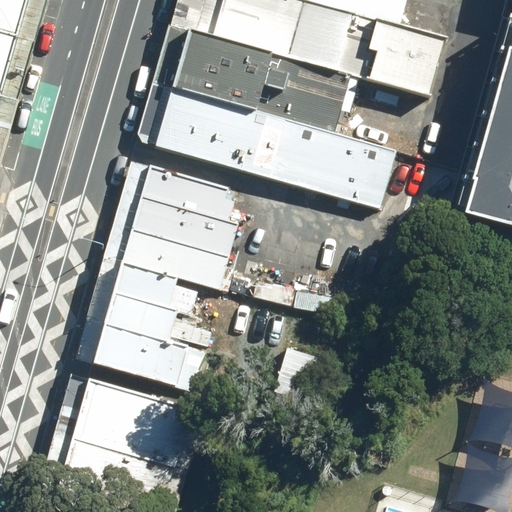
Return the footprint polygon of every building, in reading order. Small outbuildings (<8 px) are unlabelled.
[(0,0),(0,33),(17,38),(27,0),(0,0)] [(443,39),(397,26),(305,0),(199,0),(190,32),(348,77),(428,97),(443,39)] [(402,0),(305,0),(397,26),(402,0)] [(511,16),(507,15),(450,210),(511,227),(511,16)] [(331,135),(348,77),(190,32),(174,89),(331,135)] [(0,97),(0,98),(17,38),(0,33),(0,97)] [(393,152),(331,135),(174,89),(157,148),(379,211),(393,152)] [(418,162),(399,157),(389,193),(408,198),(418,162)] [(152,168),(142,200),(226,222),(232,203),(224,200),(228,189),(152,168)] [(237,226),(226,222),(142,200),(133,232),(227,259),(237,226)] [(133,232),(124,264),(179,280),(218,291),(227,259),(133,232)] [(177,287),(179,280),(124,264),(115,296),(107,325),(202,351),(206,352),(210,335),(195,330),(198,319),(192,318),(198,293),(177,287)] [(296,273),(257,264),(249,299),(288,307),(296,273)] [(190,392),(202,351),(107,325),(96,365),(190,392)] [(326,362),(286,349),(272,393),(312,406),(326,362)] [(467,511),(503,511),(511,480),(511,388),(485,381),(452,508),(467,511)] [(91,382),(74,440),(187,473),(204,413),(91,382)] [(118,511),(175,511),(187,473),(74,440),(59,494),(118,511)] [(419,511),(387,502),(384,511),(419,511)]
